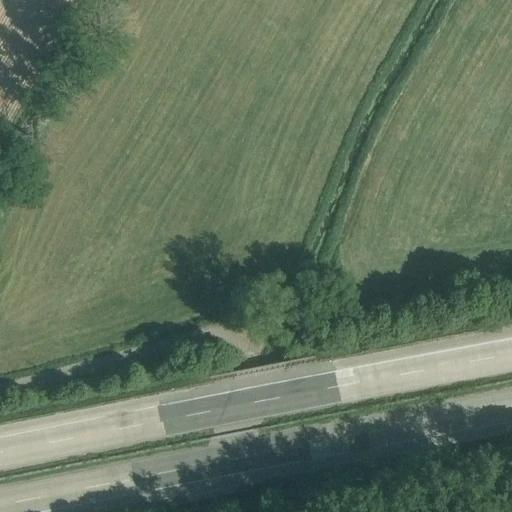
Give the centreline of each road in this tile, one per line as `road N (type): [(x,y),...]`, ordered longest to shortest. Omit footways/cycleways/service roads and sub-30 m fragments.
road 1 (motorway): [(0,504),(511,406)]
road 2 (motorway): [(511,354),(0,452)]
road 3 (track): [(0,376),(243,328)]
road 4 (track): [(197,511),(252,362),(243,328)]
